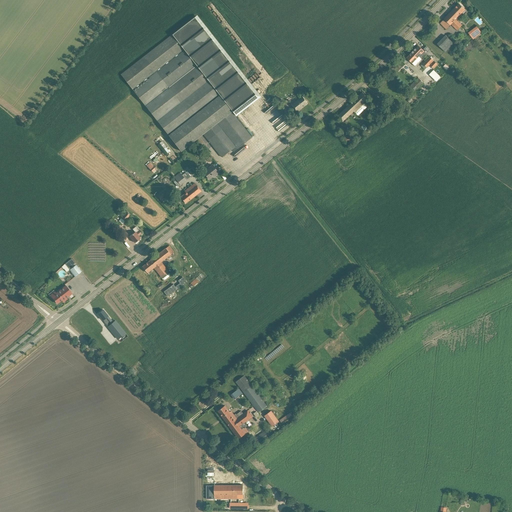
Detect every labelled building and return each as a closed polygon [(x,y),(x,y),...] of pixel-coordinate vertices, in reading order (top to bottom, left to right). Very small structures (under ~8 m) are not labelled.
[(447,28),(451,24),(457,30),(462,25),(456,19),(465,9),(459,4),(444,19),(441,23),(447,28)] [(121,74),(168,135),(171,138),(182,150),(197,138),(203,134),(222,157),(232,149),(233,151),(237,148),(252,137),(235,116),(259,97),(196,16),(171,35),(121,74)] [(477,27),(469,33),(473,39),(482,33),(477,27)] [(437,44),(445,52),(454,43),(446,36),(437,44)] [(418,45),(413,51),(416,54),(419,56),(422,59),(427,54),(418,45)] [(413,51),(407,58),(412,63),(419,56),(416,54),(413,51)] [(430,56),(425,61),(430,65),(434,61),(430,56)] [(425,61),(421,66),(425,70),(427,68),(430,65),(425,61)] [(436,81),(441,76),(433,69),(428,74),(436,81)] [(413,83),(417,88),(423,83),(419,78),(413,83)] [(363,103),(368,98),(363,92),(337,116),(343,121),(354,111),(355,112),(364,104),(363,103)] [(291,105),(294,108),(297,112),(308,103),(302,96),(291,105)] [(237,114),(244,124),(249,121),(241,111),(237,114)] [(344,138),(347,143),(352,139),(349,134),(344,138)] [(146,166),(152,172),(156,170),(149,163),(146,166)] [(204,171),(203,172),(209,179),(215,174),(216,175),(221,171),(218,166),(215,168),(212,165),(208,168),(207,166),(202,170),(204,171)] [(180,173),(172,180),(174,183),(177,181),(180,184),(185,180),(180,173)] [(180,197),(182,199),(185,203),(201,191),(195,183),(187,189),(186,187),(183,190),(186,193),(180,197)] [(157,195),(161,201),(166,197),(162,192),(157,195)] [(120,219),(125,222),(131,215),(125,210),(121,215),(123,216),(120,219)] [(120,226),(117,230),(125,237),(128,233),(120,226)] [(135,232),(130,236),(132,239),(135,243),(140,238),(138,236),(141,234),(136,226),(133,229),(135,232)] [(65,263),(75,276),(81,271),(71,259),(65,263)] [(195,278),(184,264),(177,270),(188,284),(195,278)] [(164,272),(159,265),(148,274),(153,280),(155,279),(160,286),(168,279),(163,272),(164,272)] [(173,284),(164,292),(167,296),(182,285),(186,282),(186,281),(183,277),(178,280),(178,281),(180,283),(175,287),(173,284)] [(57,294),(52,298),(57,303),(62,299),(63,300),(72,293),(66,285),(56,293),(57,294)] [(103,310),(98,314),(103,320),(108,326),(113,322),(108,316),(103,310)] [(108,326),(107,327),(118,340),(126,333),(115,320),(113,322),(108,326)] [(111,350),(114,354),(120,349),(117,345),(111,350)] [(244,375),(236,382),(259,412),(267,406),(244,375)] [(236,391),(231,394),(235,399),(240,395),(236,391)] [(225,406),(218,411),(239,438),(248,431),(246,428),(248,426),(245,423),(253,417),(248,410),(237,419),(231,411),(230,412),(225,406)] [(271,410),(264,416),(272,426),(279,421),(271,410)] [(253,439),(258,445),(274,434),(269,428),(253,439)] [(207,498),(229,499),(243,498),(243,494),(243,485),(206,486),(207,498)]
